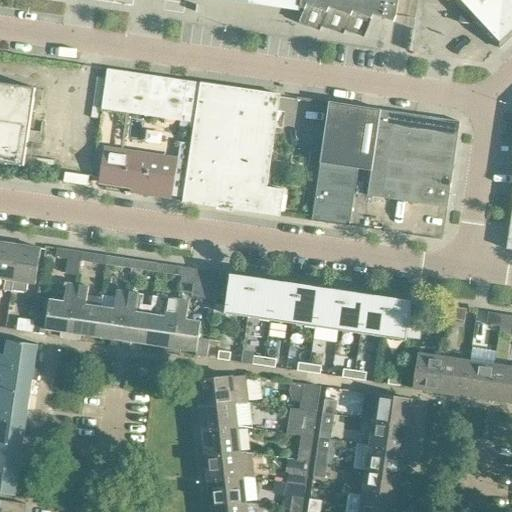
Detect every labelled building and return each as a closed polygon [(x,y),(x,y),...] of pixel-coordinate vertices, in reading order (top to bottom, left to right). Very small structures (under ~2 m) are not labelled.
[(239,0),(300,9),(300,7),(305,9),(307,5),(313,7),(306,26),(320,31),(322,26),(343,35),(345,30),(358,35),(366,17),(371,19),(373,14),(394,23),(397,0),(239,0)] [(474,21),(499,48),(511,36),(511,0),(447,0),(449,1),(449,0),(454,0),(466,12),(460,18),(460,23),(471,24),(474,21)] [(152,76),(108,70),(102,109),(195,123),(201,83),(167,78),(167,80),(152,78),(152,76)] [(0,163),(24,167),(36,89),(0,83),(0,163)] [(201,83),(195,123),(189,163),(184,198),(183,202),(280,216),(284,191),(266,188),(280,95),(201,83)] [(358,169),(371,171),(381,110),(329,102),(312,221),(349,226),(358,169)] [(460,122),(381,110),(371,171),(368,196),(395,200),(396,194),(409,196),(408,202),(410,202),(410,201),(446,206),(446,208),(447,208),(460,122)] [(192,128),(180,126),(179,133),(183,139),(190,140),(192,128)] [(102,178),(101,182),(133,187),(134,183),(145,185),(144,192),(170,196),(184,198),(189,163),(178,161),(106,150),(102,178)] [(65,174),(64,182),(88,186),(89,176),(65,172),(65,174)] [(11,293),(19,245),(0,242),(0,279),(5,280),(3,291),(11,293)] [(36,285),(41,249),(19,245),(11,293),(28,295),(30,284),(36,285)] [(57,248),(56,256),(68,258),(66,274),(79,276),(81,260),(82,252),(57,248)] [(82,252),(81,260),(105,264),(106,256),(82,252)] [(106,256),(105,264),(131,268),(132,260),(106,256)] [(132,260),(131,268),(155,272),(157,263),(132,260)] [(157,263),(155,272),(181,276),(183,267),(157,263)] [(219,273),(209,271),(183,267),(181,276),(180,284),(195,287),(193,298),(204,300),(215,301),(219,273)] [(253,278),(230,275),(230,276),(225,314),(247,317),(253,278)] [(253,278),(247,317),(270,321),(276,281),(253,278)] [(299,285),(276,281),(270,321),(293,324),(299,285)] [(50,301),(45,330),(61,332),(60,337),(70,339),(77,286),(67,285),(64,303),(50,301)] [(321,288),(299,285),(293,324),(316,327),(321,288)] [(89,288),(77,286),(70,339),(80,340),(81,335),(95,337),(99,308),(100,299),(87,297),(89,288)] [(316,327),(338,331),(344,291),(321,288),(316,327)] [(367,295),(344,291),(338,331),(361,334),(367,295)] [(110,345),(120,346),(127,294),(117,292),(114,310),(99,308),(95,337),(111,339),(110,345)] [(145,296),(127,294),(120,346),(130,347),(131,342),(145,344),(150,308),(144,307),(145,296)] [(361,334),(384,338),(390,298),(367,295),(361,334)] [(161,352),(169,353),(177,301),(154,297),(152,308),(150,308),(145,344),(161,347),(161,352)] [(424,314),(411,312),(413,301),(390,298),(384,338),(407,341),(407,338),(420,340),(424,314)] [(169,353),(179,355),(180,355),(181,350),(197,352),(201,323),(187,321),(190,302),(177,301),(169,353)] [(437,317),(451,319),(453,307),(439,305),(437,317)] [(453,307),(451,319),(464,321),(466,309),(453,307)] [(487,325),(501,327),(503,315),(489,313),(487,325)] [(511,316),(503,315),(501,327),(511,328),(511,316)] [(17,330),(33,333),(34,321),(19,318),(17,330)] [(0,339),(0,365),(39,371),(40,362),(35,361),(37,345),(0,339)] [(219,351),(218,360),(230,361),(231,353),(219,351)] [(419,355),(414,389),(439,393),(445,358),(419,355)] [(264,366),(265,358),(253,356),(252,365),(264,366)] [(276,359),(265,358),(264,366),(275,368),(276,359)] [(445,358),(439,393),(465,397),(470,362),(445,358)] [(470,362),(465,397),(490,400),(495,366),(470,362)] [(299,363),(297,371),(309,373),(310,364),(299,363)] [(322,366),(310,364),(309,373),(320,375),(322,366)] [(0,376),(1,377),(0,386),(0,391),(30,396),(32,380),(37,381),(39,371),(0,365),(0,376)] [(511,368),(495,366),(490,400),(511,403),(511,368)] [(342,378),(354,380),(355,371),(344,369),(342,378)] [(367,373),(355,371),(354,380),(365,381),(367,373)] [(197,381),(200,407),(235,404),(248,402),(245,376),(197,381)] [(389,376),(388,385),(400,386),(401,378),(389,376)] [(298,411),(305,412),(317,414),(321,387),(302,384),(298,411)] [(0,416),(31,421),(33,412),(28,411),(30,396),(0,391),(0,416)] [(375,407),(373,422),(408,427),(412,400),(365,393),(363,405),(375,407)] [(324,401),(322,415),(335,416),(337,403),(324,401)] [(238,428),(235,404),(200,407),(203,432),(238,428)] [(313,438),(317,414),(305,412),(301,436),(313,438)] [(322,415),(319,439),(331,441),(335,416),(322,415)] [(0,442),(22,446),(25,430),(30,431),(30,430),(31,421),(0,416),(0,442)] [(369,446),(405,451),(408,427),(373,422),(369,446)] [(203,432),(206,457),(241,454),(238,428),(203,432)] [(301,436),(298,461),(310,463),(313,438),(301,436)] [(319,439),(315,464),(327,465),(331,441),(319,439)] [(0,468),(24,472),(25,462),(20,461),(22,446),(0,442),(0,468)] [(366,471),(401,476),(405,451),(369,446),(356,444),(353,469),(366,471)] [(241,454),(206,457),(208,482),(244,479),(253,479),(251,454),(241,454)] [(307,479),(310,463),(298,461),(295,477),(307,479)] [(325,481),(327,465),(315,464),(313,479),(325,481)] [(23,480),(24,472),(0,468),(0,494),(15,496),(17,480),(22,481),(23,480)] [(362,495),(397,501),(401,476),(366,471),(362,495)] [(208,482),(211,508),(246,505),(244,479),(208,482)] [(349,494),(346,511),(395,511),(397,501),(362,495),(349,494)] [(292,498),(290,510),(303,511),(304,500),(292,498)] [(2,500),(1,511),(0,511),(25,511),(26,504),(2,500)] [(310,501),(308,511),(320,511),(322,503),(310,501)]
